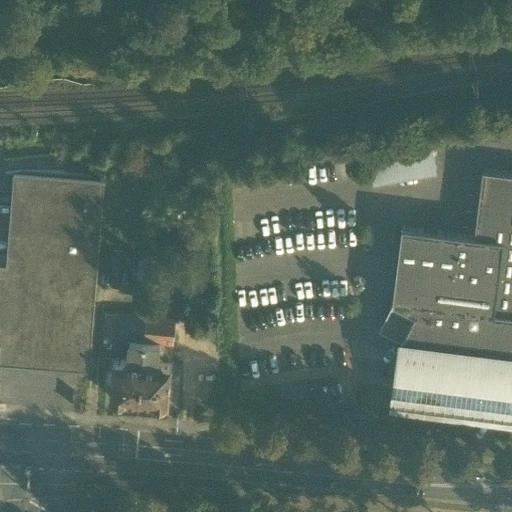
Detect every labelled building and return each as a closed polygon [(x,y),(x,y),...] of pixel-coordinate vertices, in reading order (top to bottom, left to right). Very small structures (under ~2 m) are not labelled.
[(371,154),(375,179),(436,169),(431,144),(371,154)] [(478,200),(511,203),(511,170),(483,167),(478,200)] [(0,359),(89,366),(89,359),(7,352),(8,332),(0,331),(0,268),(13,270),(13,268),(14,256),(21,170),(13,169),(6,261),(0,260),(0,359)] [(21,170),(14,256),(5,255),(5,261),(5,267),(13,268),(13,270),(0,268),(0,331),(8,332),(7,352),(89,359),(104,177),(21,170)] [(394,397),(511,412),(511,203),(478,200),(474,233),(402,224),(392,300),(379,327),(401,338),(397,364),(398,365),(394,397)] [(103,336),(115,337),(117,314),(105,313),(103,336)] [(146,317),(117,314),(115,337),(129,338),(144,340),(146,317)] [(175,320),(146,317),(144,340),(159,341),(174,342),(175,320)] [(110,396),(140,399),(144,340),(129,338),(127,353),(122,358),(114,357),(110,396)] [(159,341),(144,340),(140,399),(165,401),(166,401),(169,401),(171,362),(162,361),(158,355),(159,341)]
